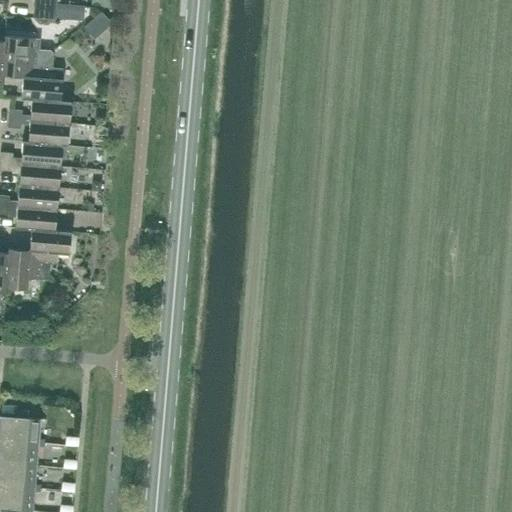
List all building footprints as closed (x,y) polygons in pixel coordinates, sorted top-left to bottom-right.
[(56,9),(56,0),(33,0),(33,7),(56,9)] [(55,20),(56,9),(33,7),(32,18),(55,20)] [(35,66),(36,49),(37,38),(3,36),(3,41),(4,41),(1,75),(22,77),(35,66)] [(35,66),(50,53),(48,50),(36,49),(35,66)] [(50,53),(35,66),(52,67),(53,55),(50,53)] [(51,78),(52,67),(35,66),(22,77),(20,98),(31,99),(59,101),(60,101),(61,79),(51,78)] [(60,101),(59,101),(31,99),(29,120),(68,123),(70,102),(60,101)] [(22,110),(18,110),(9,109),(8,118),(21,119),(22,110)] [(20,129),(21,119),(8,118),(7,128),(20,129)] [(67,146),(68,123),(29,120),(27,141),(27,142),(61,145),(67,146)] [(27,142),(27,141),(22,141),(20,163),(59,166),(61,145),(27,142)] [(0,161),(12,162),(13,153),(0,151),(0,161)] [(0,170),(11,171),(12,162),(0,161),(0,170)] [(57,188),(59,166),(20,163),(18,184),(57,188)] [(56,209),(57,188),(18,184),(16,206),(56,209)] [(0,204),(8,205),(9,196),(0,194),(0,204)] [(0,213),(7,214),(8,205),(0,204),(0,213)] [(54,231),(54,230),(56,209),(16,206),(14,228),(31,229),(54,231)] [(54,230),(54,231),(31,229),(29,250),(40,262),(56,264),(57,253),(68,254),(70,232),(54,230)] [(40,262),(29,250),(7,248),(7,253),(4,287),(5,287),(26,289),(27,278),(38,279),(40,262)] [(40,262),(38,279),(47,280),(51,277),(40,262)] [(39,419),(6,416),(2,416),(1,430),(0,430),(0,439),(43,443),(44,440),(37,439),(39,419)] [(77,446),(78,438),(66,437),(65,445),(77,446)] [(43,447),(43,443),(0,439),(0,462),(35,465),(37,446),(43,447)] [(75,469),(76,461),(64,460),(63,468),(75,469)] [(34,485),(35,465),(0,462),(0,485),(40,489),(40,485),(34,485)] [(73,492),(74,484),(62,483),(61,491),(73,492)] [(39,492),(40,489),(0,485),(0,508),(31,511),(33,492),(39,492)]
